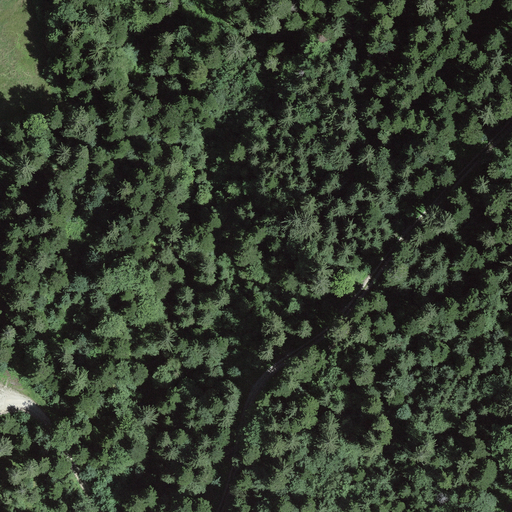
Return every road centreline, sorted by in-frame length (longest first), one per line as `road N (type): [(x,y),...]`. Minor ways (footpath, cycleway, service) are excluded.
road 1 (track): [(511,121),(412,227),(343,316),(262,378),(220,511)]
road 2 (track): [(98,511),(40,416),(0,388)]
